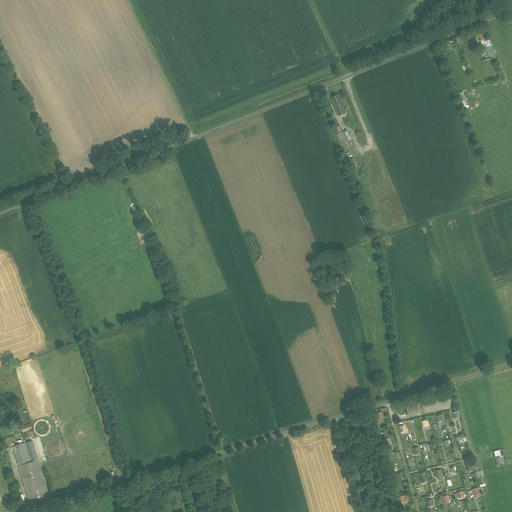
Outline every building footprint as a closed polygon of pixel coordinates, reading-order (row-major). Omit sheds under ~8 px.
[(487,58),(495,55),(488,38),(480,41),(482,46),(479,47),(482,55),(485,54),(487,58)] [(460,102),(466,100),(463,92),(457,94),(460,102)] [(338,95),(331,98),(339,116),(346,113),(338,95)] [(460,102),(463,110),(469,108),(466,100),(460,102)] [(341,133),(337,135),(341,145),(349,142),(345,132),(341,133)] [(347,161),(349,168),(356,166),(354,159),(347,161)] [(49,495),(33,441),(13,447),(29,501),(49,495)]
